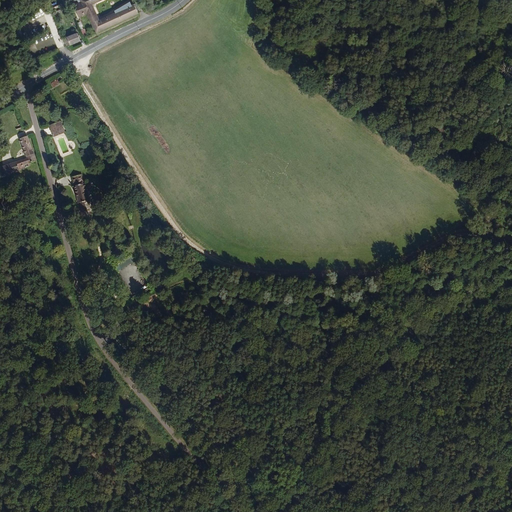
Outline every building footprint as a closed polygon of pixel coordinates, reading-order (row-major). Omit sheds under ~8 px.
[(85,15),(94,35),(136,16),(132,8),(130,9),(130,8),(128,4),(113,12),(113,14),(100,20),(92,4),(103,0),(87,0),(88,1),(73,7),(77,18),(84,16),(83,15),(85,15)] [(59,41),(62,49),(76,43),(73,35),(59,41)] [(59,117),(54,118),(56,123),(58,123),(60,131),(52,133),(54,137),(61,134),(65,133),(59,117)] [(56,123),(52,125),(50,125),(52,133),(60,131),(58,123),(56,123)] [(14,162),(1,167),(4,175),(28,165),(28,163),(34,161),(25,136),(18,138),(19,141),(17,141),(18,144),(19,144),(25,158),(15,162),(14,162)] [(82,174),(73,177),(75,187),(74,187),(80,203),(83,212),(93,209),(89,200),(91,200),(90,195),(82,174)] [(122,260),(124,266),(135,262),(133,256),(122,260)]
